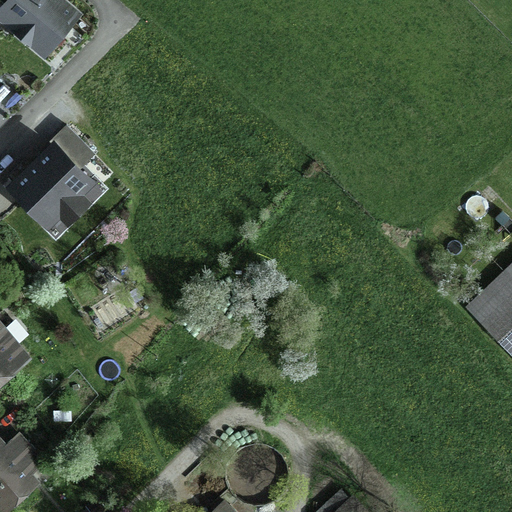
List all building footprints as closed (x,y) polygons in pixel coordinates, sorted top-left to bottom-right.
[(50,0),(14,0),(0,17),(0,18),(43,54),(72,18),(50,0)] [(64,141),(11,193),(51,235),(95,192),(84,180),(93,171),(64,141)] [(511,361),(511,268),(466,313),(497,346),(511,361)] [(0,371),(24,351),(0,321),(0,371)] [(0,450),(0,510),(47,472),(18,436),(0,450)] [(364,511),(353,500),(341,511),(364,511)]
